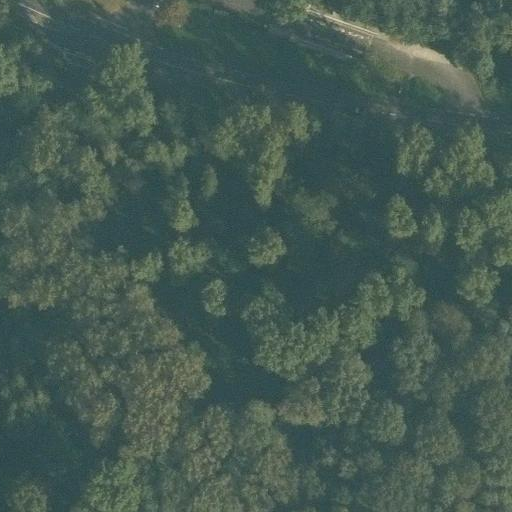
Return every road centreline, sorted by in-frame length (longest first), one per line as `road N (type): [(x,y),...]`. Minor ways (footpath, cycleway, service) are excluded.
road 1 (tertiary): [(117,49),(305,100),(511,135)]
road 2 (residential): [(0,146),(34,136),(105,71),(117,49)]
road 3 (tertiary): [(6,0),(117,49)]
